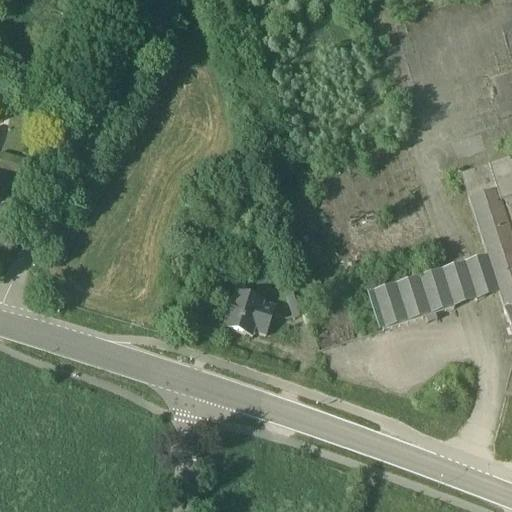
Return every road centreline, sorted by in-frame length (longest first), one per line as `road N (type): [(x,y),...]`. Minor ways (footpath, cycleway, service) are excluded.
road 1 (residential): [(0,299),(124,91),(165,0)]
road 2 (secondary): [(511,497),(194,384)]
road 3 (secondary): [(194,384),(0,322)]
